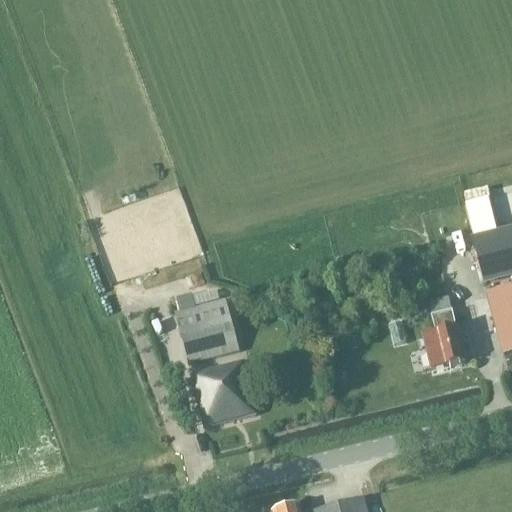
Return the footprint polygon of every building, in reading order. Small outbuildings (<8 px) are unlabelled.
[(511,277),(511,231),(473,242),(484,284),(511,277)] [(409,253),(393,259),(399,276),(415,270),(409,253)] [(511,353),(511,289),(488,297),(503,356),(511,353)] [(219,302),(216,292),(191,298),(194,308),(219,302)] [(454,329),(448,301),(428,305),(434,334),(423,337),(431,372),(465,363),(456,329),(454,329)] [(175,316),(187,367),(240,355),(226,303),(175,316)] [(202,429),(253,418),(240,364),(203,373),(204,378),(191,381),(202,429)] [(365,511),(363,501),(317,511),(365,511)]
